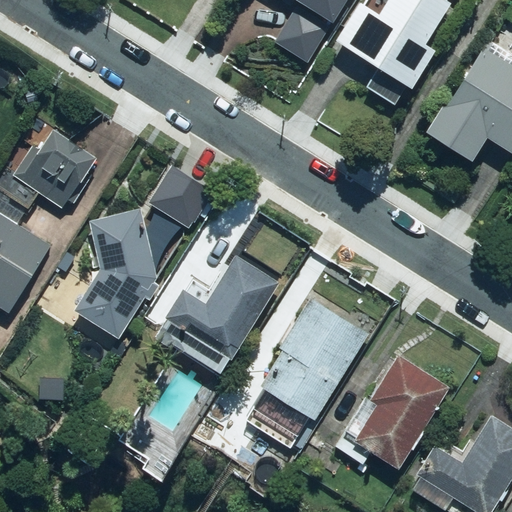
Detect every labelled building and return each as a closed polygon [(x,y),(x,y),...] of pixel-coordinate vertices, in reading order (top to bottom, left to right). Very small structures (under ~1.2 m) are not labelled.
[(305,0),(340,21),(352,0),(305,0)] [(366,2),(342,38),(383,65),(371,85),(399,103),(412,83),(417,87),(442,49),(431,42),(456,3),(451,0),(393,0),(385,13),(366,2)] [(333,25),(299,4),(278,39),(312,59),(333,25)] [(511,145),(511,47),(490,34),(433,126),(479,154),(492,133),(511,145)] [(2,186),(0,189),(0,299),(13,308),(53,245),(19,223),(41,188),(67,205),(101,152),(58,124),(55,128),(34,115),(21,136),(33,144),(17,170),(21,173),(9,190),(2,186)] [(144,227),(140,207),(93,218),(104,269),(79,305),(122,334),(150,293),(154,296),(162,285),(150,226),(144,227)] [(283,278),(238,251),(229,266),(224,263),(211,285),(192,274),(172,307),(181,312),(176,320),(187,327),(193,317),(229,338),(224,346),(237,355),(283,278)] [(372,332),(312,294),(257,381),(267,387),(250,415),(294,443),(313,413),(318,416),(372,332)] [(452,383),(401,352),(373,397),(366,393),(336,443),(366,461),(376,445),(404,462),(452,383)] [(492,511),(494,511),(511,481),(511,426),(491,414),(467,457),(436,439),(420,469),(425,472),(417,485),(452,505),(459,493),(492,511)]
